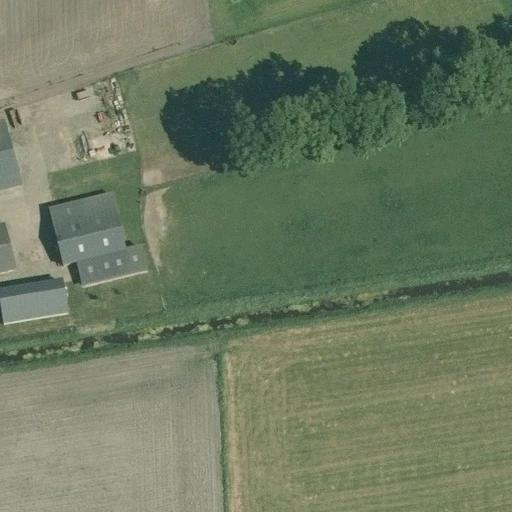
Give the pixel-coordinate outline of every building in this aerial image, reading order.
[(0,124),(0,191),(20,186),(4,124),(0,124)] [(98,138),(101,161),(126,157),(122,134),(98,138)] [(49,211),(63,267),(75,264),(125,252),(111,196),(49,211)] [(4,229),(0,229),(0,275),(15,271),(4,229)] [(147,273),(141,248),(125,252),(75,264),(81,289),(144,273),(147,273)] [(9,322),(72,310),(66,280),(4,292),(9,322)]
